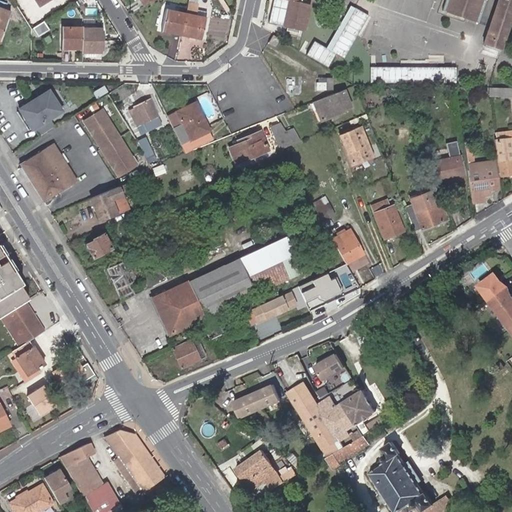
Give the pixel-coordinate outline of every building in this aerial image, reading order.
[(282,0),(275,23),(278,24),(277,28),(289,32),(291,28),(294,30),(303,4),(296,1),(296,0),(282,0)] [(445,0),(442,11),(478,23),(485,0),(445,0)] [(500,51),(511,12),(511,0),(496,0),(482,45),(500,51)] [(0,38),(11,11),(0,6),(0,38)] [(368,16),(350,6),(344,17),(326,49),(324,47),(313,41),(305,55),(328,68),(336,54),(344,58),(368,16)] [(160,31),(180,35),(185,14),(164,10),(160,31)] [(185,14),(180,35),(200,40),(205,19),(185,14)] [(43,21),(32,28),(37,35),(49,29),(43,21)] [(60,29),(60,49),(81,49),(82,29),(60,29)] [(279,39),(273,35),(272,35),(268,42),(275,46),(279,39)] [(456,68),(370,68),(370,83),(456,82),(456,68)] [(349,107),(342,90),(315,101),(318,109),(315,110),(319,121),(342,112),(341,110),(349,107)] [(47,91),(18,109),(31,130),(33,128),(39,124),(60,111),(47,91)] [(133,107),(141,125),(157,118),(148,99),(133,107)] [(181,123),(172,128),(180,146),(208,132),(195,104),(176,113),(181,123)] [(85,121),(118,175),(135,164),(101,112),(85,121)] [(167,117),(172,128),(181,123),(176,113),(167,117)] [(39,124),(33,128),(38,137),(54,127),(48,119),(39,124)] [(286,145),(287,144),(277,124),(270,127),(277,148),(286,145)] [(287,144),(287,145),(290,143),(283,133),(277,124),(287,144)] [(339,136),(351,165),(371,157),(360,128),(339,136)] [(283,133),(290,143),(297,140),(290,129),(283,133)] [(208,132),(180,146),(184,153),(212,139),(208,132)] [(259,132),(242,139),(243,142),(238,144),(228,147),(235,163),(267,150),(259,132)] [(419,139),(417,141),(422,155),(429,152),(422,134),(418,136),(419,139)] [(385,142),(382,135),(377,137),(380,144),(385,142)] [(138,140),(148,162),(155,158),(144,137),(138,140)] [(458,139),(446,141),(449,154),(461,152),(458,139)] [(496,140),(497,152),(500,152),(510,150),(509,139),(496,140)] [(72,184),(49,146),(20,165),(43,202),(72,184)] [(468,170),(466,170),(468,183),(471,183),(472,190),(482,189),(483,195),(488,194),(488,188),(497,187),(494,167),(474,169),(470,147),(465,148),(468,170)] [(448,177),(456,176),(463,174),(462,165),(461,165),(459,155),(454,157),(443,159),(434,160),(438,179),(448,177)] [(500,157),(498,158),(500,176),(511,174),(511,159),(502,160),(501,157),(500,157)] [(433,180),(438,179),(434,160),(430,161),(433,180)] [(184,183),(195,178),(192,173),(182,177),(184,183)] [(468,183),(470,203),(484,201),(483,195),(482,189),(472,190),(471,183),(468,183)] [(434,184),(427,187),(428,189),(430,193),(413,199),(410,201),(410,202),(411,205),(403,208),(409,223),(418,220),(421,229),(447,219),(434,184)] [(408,197),(404,186),(397,189),(402,200),(408,197)] [(117,187),(91,198),(94,205),(92,206),(98,222),(116,214),(110,200),(121,195),(117,187)] [(371,206),(384,238),(389,237),(402,231),(392,205),(388,206),(386,200),(372,205),(371,206)] [(328,203),(315,210),(322,222),(325,220),(328,218),(335,214),(328,203)] [(139,231),(155,223),(149,212),(133,220),(139,231)] [(412,232),(421,229),(418,220),(409,223),(412,232)] [(352,256),(353,259),(363,254),(349,231),(345,233),(343,230),(337,233),(337,236),(332,239),(344,260),(352,256)] [(102,235),(92,239),(93,240),(86,245),(93,258),(110,249),(102,235)] [(238,259),(255,293),(301,272),(286,237),(238,259)] [(0,250),(0,273),(11,266),(0,250)] [(199,264),(194,254),(155,273),(154,271),(151,273),(144,254),(106,269),(117,298),(131,293),(128,284),(138,279),(143,291),(199,264)] [(255,293),(238,259),(189,282),(189,280),(153,297),(170,334),(205,318),(206,316),(255,293)] [(0,317),(26,301),(30,299),(18,279),(11,266),(0,273),(0,317)] [(487,300),(506,286),(501,279),(500,279),(494,272),(479,284),(484,292),(483,294),(487,300)] [(315,287),(303,293),(306,300),(318,295),(319,298),(324,299),(340,292),(334,278),(328,280),(325,274),(312,280),(315,287)] [(500,314),(511,304),(511,297),(510,294),(511,293),(506,286),(487,300),(492,307),(494,305),(500,314)] [(252,312),(246,314),(251,325),(257,321),(258,322),(294,305),(289,294),(252,311),(252,312)] [(26,301),(0,317),(0,318),(19,348),(28,342),(45,330),(30,306),(26,301)] [(509,330),(511,328),(511,304),(500,314),(505,320),(503,322),(509,330)] [(219,325),(205,332),(209,341),(223,334),(219,325)] [(207,354),(198,336),(191,340),(200,358),(207,354)] [(169,346),(179,368),(199,360),(190,338),(169,346)] [(25,376),(40,365),(42,365),(28,342),(19,348),(11,353),(25,376)] [(11,353),(8,355),(24,380),(43,369),(40,365),(25,376),(11,353)] [(337,353),(316,365),(324,380),(345,368),(337,353)] [(338,435),(356,423),(343,402),(337,407),(335,403),(331,405),(328,401),(319,407),(303,382),(288,392),(327,454),(343,444),(338,435)] [(274,384),(234,401),(241,418),(281,401),(274,384)] [(42,385),(27,395),(40,414),(56,405),(42,385)] [(361,430),(364,435),(370,431),(380,425),(377,419),(366,425),(363,420),(376,411),(362,390),(360,392),(355,395),(349,399),(343,402),(356,423),(361,430)] [(349,399),(355,395),(352,390),(346,394),(349,399)] [(147,489),(165,477),(135,434),(134,433),(119,430),(105,437),(117,456),(111,459),(135,495),(146,488),(147,489)] [(328,457),(334,468),(341,464),(339,461),(369,443),(364,435),(360,437),(328,457)] [(397,511),(398,511),(416,501),(416,502),(416,503),(417,503),(417,504),(418,504),(420,504),(421,504),(422,503),(422,502),(427,510),(437,504),(429,492),(427,493),(420,482),(407,463),(401,454),(403,452),(395,440),(385,446),(390,453),(389,453),(388,453),(387,453),(387,454),(386,455),(386,457),(386,458),(387,458),(387,459),(388,459),(389,459),(389,462),(372,473),(397,511)] [(60,456),(85,497),(92,492),(104,511),(107,511),(121,503),(108,483),(103,486),(86,459),(96,453),(90,444),(85,445),(60,456)] [(259,475),(273,465),(262,450),(236,469),(252,491),(265,482),(259,475)] [(412,460),(407,463),(420,482),(424,480),(412,460)] [(278,473),(273,465),(259,475),(265,482),(278,473)] [(26,493),(15,499),(9,503),(13,511),(37,511),(52,504),(41,484),(26,493)] [(450,496),(426,511),(450,511),(457,507),(450,496)] [(248,506),(252,511),(259,511),(264,509),(257,500),(248,506)]
